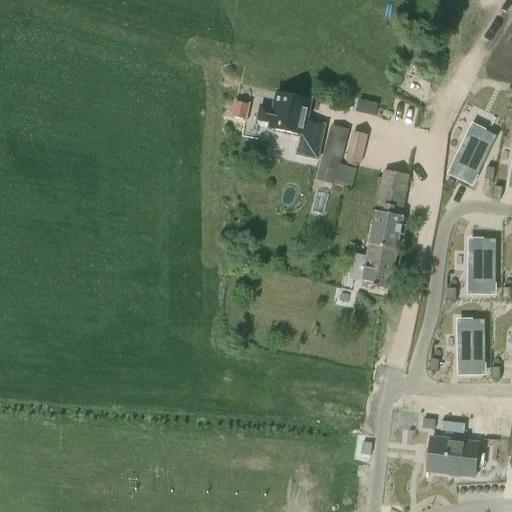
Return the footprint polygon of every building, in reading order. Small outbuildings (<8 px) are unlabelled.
[(511,32),(493,64),(510,74),(511,71),(511,32)] [(325,126),(306,122),(310,99),(278,92),(275,108),(259,105),(256,121),(258,121),(257,126),(301,136),(297,156),(318,161),(325,126)] [(246,121),(249,105),(235,102),(232,117),(246,121)] [(330,127),(316,180),(351,189),(356,170),(341,167),(346,149),(350,131),(330,127)] [(369,136),(352,131),(344,163),(361,167),(369,136)] [(467,136),(448,174),(461,180),(466,170),(478,176),(497,137),(486,131),(480,142),(467,136)] [(487,167),(485,179),(493,180),(494,169),(487,167)] [(383,171),(362,285),(389,290),(397,250),(397,251),(404,217),(402,217),(410,176),(383,171)] [(500,200),(502,188),(494,186),(492,198),(500,200)] [(327,213),(328,194),(314,193),(313,212),(327,213)] [(469,252),(469,295),(483,295),(483,283),(496,283),(496,240),(484,240),(484,252),(469,252)] [(448,289),(447,301),(455,301),(456,289),(448,289)] [(511,289),(503,289),(503,301),(511,301),(511,289)] [(473,332),(458,333),(458,375),(473,375),(473,364),(486,363),(485,320),(473,320),(473,332)] [(429,372),(437,373),(439,361),(431,360),(429,372)] [(500,368),(492,368),(492,380),(500,380),(500,368)] [(423,419),(422,429),(434,430),(435,421),(423,419)] [(476,479),(480,441),(430,436),(426,474),(450,477),(449,479),(460,481),(460,477),(476,479)] [(364,443),(362,454),(371,456),(372,444),(364,443)]
